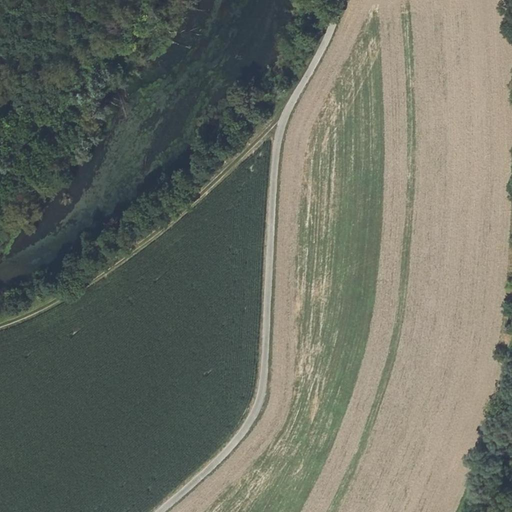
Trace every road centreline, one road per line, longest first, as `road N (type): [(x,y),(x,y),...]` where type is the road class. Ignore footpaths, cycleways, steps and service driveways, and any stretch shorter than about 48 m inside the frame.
road 1 (track): [(159,511),(226,454),(251,420),(267,376),(285,106)]
road 2 (track): [(285,106),(201,188),(71,291),(0,321)]
